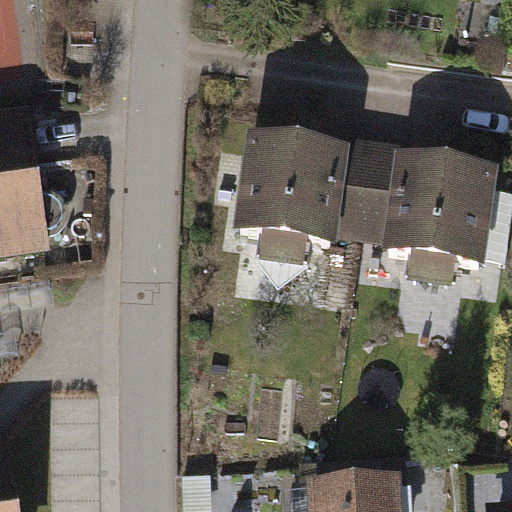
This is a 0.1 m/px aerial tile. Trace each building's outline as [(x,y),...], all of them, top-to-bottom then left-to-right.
[(37,125),(0,129),(0,511),(28,511),(22,468),(0,471),(0,272),(57,264),(37,125)] [(345,150),(243,137),(231,232),(255,235),(252,261),(297,267),(300,242),(333,246),(333,239),(345,150)] [(347,142),(345,150),(333,239),(380,246),(393,157),(394,149),(347,142)] [(494,172),(393,157),(380,246),(379,254),(406,257),(401,286),(450,293),(454,266),(481,270),(483,261),(505,264),(511,219),(511,195),(491,192),(494,172)] [(0,298),(0,323),(57,317),(54,293),(0,298)] [(0,339),(0,367),(24,365),(20,337),(0,339)] [(209,511),(208,478),(182,479),(183,511),(209,511)] [(400,511),(398,479),(305,485),(306,511),(400,511)]
